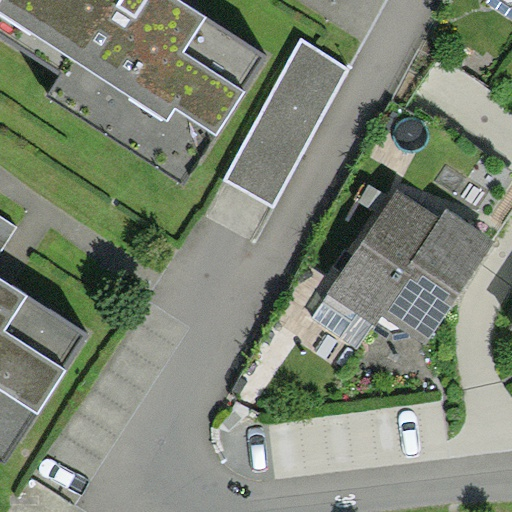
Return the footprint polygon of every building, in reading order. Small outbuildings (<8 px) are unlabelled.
[(0,0),(0,55),(182,171),(253,61),(156,0),(0,0)] [(283,203),(356,63),(306,37),(233,177),(283,203)] [(266,50),(208,167),(230,178),(288,61),(266,50)] [(331,285),(374,314),(382,303),(435,225),(392,196),(331,285)] [(0,251),(20,226),(0,211),(0,251)] [(382,303),(426,333),(431,325),(485,245),(441,215),(435,225),(382,303)] [(0,432),(13,441),(83,331),(0,277),(0,432)]
